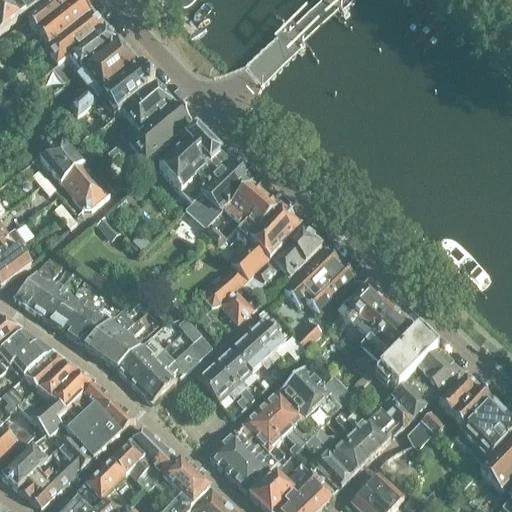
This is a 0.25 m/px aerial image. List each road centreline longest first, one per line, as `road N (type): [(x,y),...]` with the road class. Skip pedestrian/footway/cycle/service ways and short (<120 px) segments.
road 1 (residential): [(511,406),(273,186),(210,116)]
road 2 (residential): [(0,311),(244,511)]
road 3 (unclassified): [(210,116),(340,0)]
road 4 (residential): [(210,116),(106,0)]
